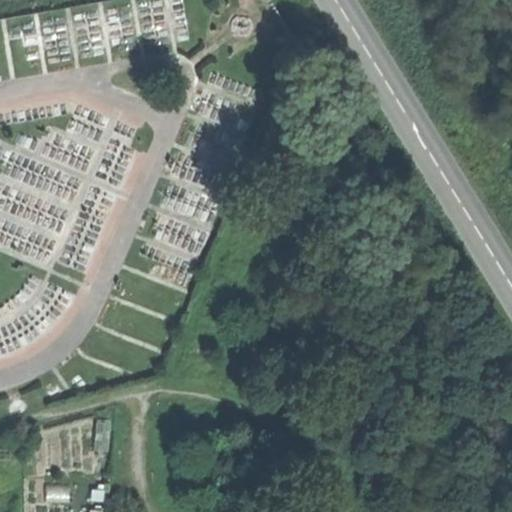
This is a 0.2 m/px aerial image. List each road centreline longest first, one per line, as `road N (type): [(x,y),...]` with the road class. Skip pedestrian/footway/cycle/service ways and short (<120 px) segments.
road 1 (track): [(156,511),(141,472),(147,407),(172,396),(236,410),(309,460),(349,511)]
road 2 (primary): [(330,0),(511,290)]
